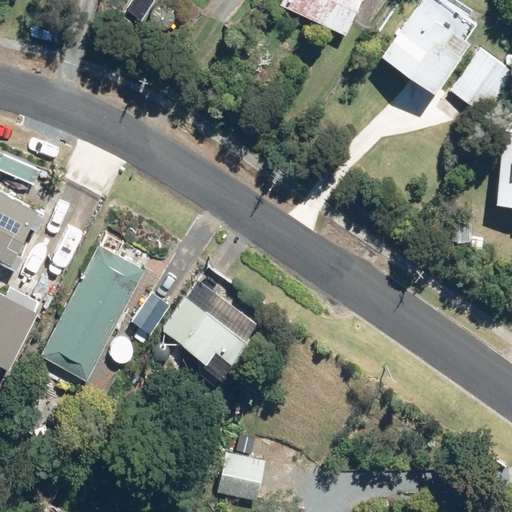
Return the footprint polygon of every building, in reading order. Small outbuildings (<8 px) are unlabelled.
[(283,0),(281,5),(348,34),(363,0),(283,0)] [(420,6),(385,56),(436,93),(472,44),(420,6)] [(511,70),(480,48),(453,88),(488,112),(511,77),(511,70)] [(511,132),(507,132),(500,203),(511,203),(511,132)] [(40,167),(0,149),(0,168),(33,183),(40,167)] [(40,213),(0,191),(0,258),(12,265),(40,213)] [(100,244),(43,354),(90,378),(147,269),(100,244)] [(0,363),(12,369),(39,313),(34,311),(40,299),(11,285),(6,296),(0,292),(0,363)] [(259,322),(219,293),(203,316),(187,304),(170,328),(187,340),(183,345),(209,363),(206,367),(224,379),(251,341),(248,338),(259,322)] [(151,294),(133,320),(140,325),(133,334),(145,343),(170,307),(151,294)] [(0,428),(14,436),(24,419),(10,410),(0,428)] [(267,456),(224,449),(218,488),(260,495),(267,456)]
